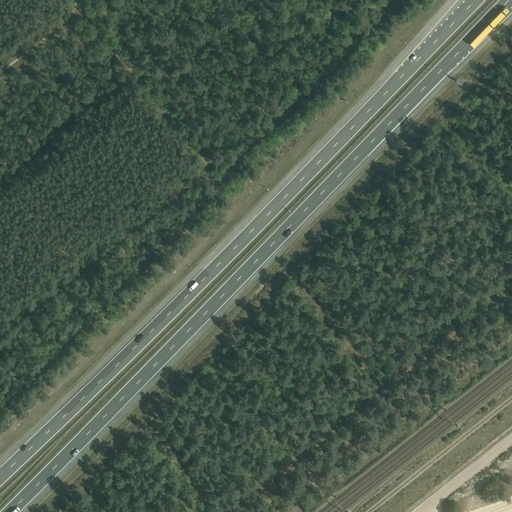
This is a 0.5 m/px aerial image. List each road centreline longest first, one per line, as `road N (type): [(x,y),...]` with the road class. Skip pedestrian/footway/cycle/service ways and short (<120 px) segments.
road 1 (motorway): [(9,511),(509,0)]
road 2 (motorway): [(476,0),(0,476)]
road 3 (track): [(357,40),(0,407)]
road 4 (track): [(368,511),(511,398)]
road 5 (track): [(511,435),(418,511)]
